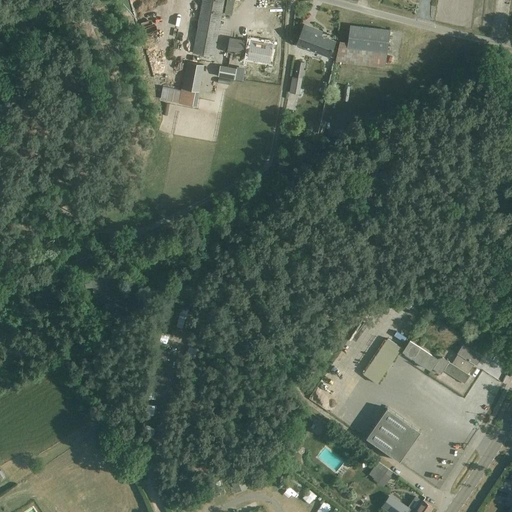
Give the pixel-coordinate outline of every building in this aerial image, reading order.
[(214,55),(224,3),(224,0),(202,0),(193,51),(214,55)] [(233,0),(226,0),(224,14),(231,15),(233,0)] [(297,43),(330,56),(336,41),(321,35),(323,31),(305,24),(297,43)] [(340,41),(337,61),(386,67),(388,52),(389,40),(391,30),(350,25),(349,35),(348,42),(340,41)] [(268,62),(271,44),(249,40),(249,41),(230,38),(228,52),(247,55),(246,58),(268,62)] [(195,107),(198,90),(203,63),(190,61),(185,88),(181,87),(178,104),(195,107)] [(305,62),(297,61),(294,77),(302,78),(305,62)] [(237,67),(220,64),(218,74),(235,77),(237,67)] [(215,93),(228,95),(230,85),(216,83),(215,93)] [(86,278),(87,287),(93,287),(94,295),(95,296),(93,298),(98,305),(107,299),(101,292),(100,277),(86,278)] [(369,319),(373,312),(370,310),(365,317),(369,319)] [(364,374),(377,383),(401,347),(388,339),(364,374)] [(450,361),(442,356),(437,358),(410,340),(402,351),(431,370),(433,367),(441,372),(444,368),(464,382),(469,374),(467,372),(473,362),(476,364),(481,356),(463,344),(457,352),(458,353),(452,362),(450,361)] [(147,366),(146,377),(161,378),(162,366),(147,366)] [(143,383),(142,392),(157,395),(158,385),(143,383)] [(151,412),(152,402),(140,401),(140,412),(151,412)] [(400,461),(420,431),(387,407),(366,437),(400,461)] [(270,469),(267,472),(269,476),(273,476),(275,473),(274,470),(275,465),(271,464),(270,469)] [(369,474),(384,485),(391,476),(376,465),(369,474)] [(215,492),(224,488),(218,474),(209,478),(215,492)] [(283,476),(279,475),(278,480),(276,484),(277,487),(281,488),(284,485),(282,481),(283,476)] [(190,489),(194,496),(204,492),(200,484),(190,489)] [(429,511),(433,507),(423,499),(422,500),(416,496),(407,509),(396,501),(389,511),(390,511),(429,511)]
